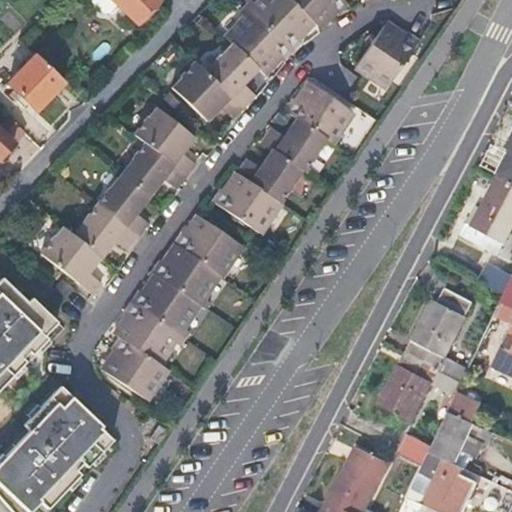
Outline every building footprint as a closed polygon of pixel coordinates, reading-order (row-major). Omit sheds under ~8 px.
[(111,0),(89,0),(90,3),(102,15),(109,15),(118,6),(111,0)] [(111,0),(118,6),(134,22),(156,0),(111,0)] [(261,0),(260,2),(285,29),(302,14),(305,17),(311,11),(308,7),(300,0),(261,0)] [(232,24),(236,28),(262,56),(266,52),(265,48),(285,29),(260,2),(251,10),(247,8),(242,13),(241,16),(232,24)] [(401,24),(372,65),(404,86),(435,42),(423,33),(419,38),(401,24)] [(221,46),(213,52),(253,97),(261,89),(246,72),(262,56),(236,28),(227,35),(226,33),(217,41),(221,46)] [(253,97),(213,52),(205,60),(201,56),(185,73),(211,101),(227,88),(244,105),(253,97)] [(33,109),(61,79),(34,53),(5,82),(33,109)] [(306,119),(328,135),(339,143),(349,128),(347,125),(364,99),(342,84),(328,104),(313,93),(298,113),(306,119)] [(151,111),(142,120),(171,146),(187,129),(190,132),(195,125),(163,96),(156,103),(153,101),(148,108),(151,111)] [(0,154),(22,131),(0,109),(0,154)] [(311,161),(328,135),(306,119),(291,138),(276,128),(261,147),(271,154),(293,171),(303,178),(312,163),(311,161)] [(130,140),(123,148),(166,188),(173,180),(156,162),(171,146),(142,120),(135,128),(133,127),(126,135),(130,140)] [(511,146),(496,177),(511,184),(511,146)] [(105,159),(96,170),(126,197),(140,180),(158,197),(166,188),(123,148),(115,156),(110,152),(105,157),(105,159)] [(275,197),(293,171),(271,154),(257,175),(240,163),(227,183),(238,192),(268,214),(276,200),(275,197)] [(83,186),(74,196),(103,222),(119,205),(123,207),(128,200),(126,197),(96,170),(88,179),(85,177),(81,183),(83,186)] [(511,224),(511,184),(496,177),(471,226),(465,223),(460,234),(497,254),(511,224)] [(263,224),(268,214),(238,192),(226,209),(205,196),(199,204),(246,239),(253,230),(259,234),(264,225),(263,224)] [(58,210),(50,219),(83,249),(88,244),(86,240),(103,222),(74,196),(66,204),(63,202),(57,207),(58,210)] [(240,247),(246,239),(199,204),(192,213),(211,228),(198,246),(199,247),(229,269),(237,259),(240,260),(245,252),(240,247)] [(38,235),(29,244),(58,271),(74,253),(78,256),(83,249),(50,219),(42,228),(39,227),(35,232),(38,235)] [(58,271),(29,244),(21,254),(17,251),(12,256),(13,258),(2,268),(38,299),(42,294),(40,290),(58,271)] [(231,270),(229,269),(199,247),(185,266),(182,265),(177,272),(211,298),(218,289),(222,291),(227,283),(224,281),(231,270)] [(505,286),(509,279),(511,271),(490,260),(482,273),(505,286)] [(204,309),(211,298),(177,272),(172,277),(174,279),(160,300),(187,321),(191,323),(198,314),(203,315),(206,311),(204,309)] [(511,308),(511,280),(509,279),(505,286),(502,293),(498,302),(511,308)] [(180,330),(187,321),(160,300),(156,298),(142,316),(139,314),(134,322),(135,323),(170,348),(176,339),(179,340),(184,332),(180,330)] [(404,352),(460,381),(465,369),(442,357),(464,315),(432,299),(404,352)] [(511,325),(511,308),(498,302),(491,315),(511,325)] [(0,388),(30,357),(19,346),(23,341),(0,318),(0,388)] [(171,350),(170,348),(135,323),(131,330),(133,332),(119,352),(150,375),(158,365),(161,368),(165,362),(164,359),(171,350)] [(511,329),(509,328),(494,362),(511,370),(511,329)] [(142,386),(150,375),(119,352),(103,372),(100,372),(96,378),(131,404),(138,394),(140,396),(145,388),(142,386)] [(441,420),(446,412),(460,381),(404,352),(376,405),(408,421),(429,382),(443,389),(430,414),(441,420)] [(447,408),(470,420),(479,402),(456,391),(447,408)] [(35,406),(0,456),(0,495),(11,503),(6,509),(10,511),(53,511),(71,487),(67,483),(72,475),(77,479),(103,443),(91,433),(94,427),(53,398),(44,411),(35,406)] [(452,463),(470,423),(446,412),(441,420),(429,448),(427,452),(452,463)] [(154,440),(163,427),(155,421),(146,433),(154,440)] [(420,467),(427,452),(429,448),(406,436),(397,455),(420,467)] [(354,446),(320,511),(361,511),(386,464),(354,446)] [(458,474),(461,467),(452,463),(427,452),(420,467),(417,473),(432,481),(425,495),(410,488),(405,497),(420,504),(437,511),(461,511),(475,482),(458,474)]
